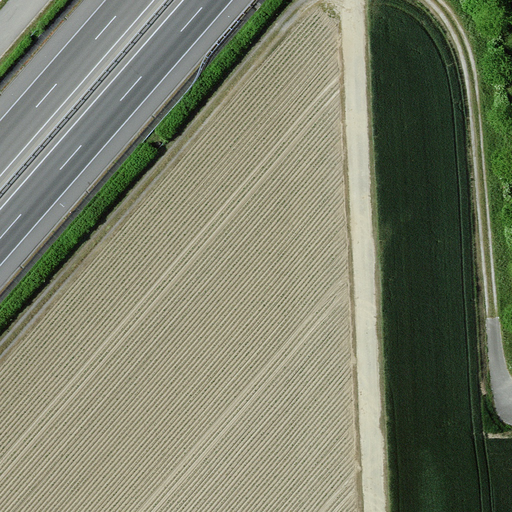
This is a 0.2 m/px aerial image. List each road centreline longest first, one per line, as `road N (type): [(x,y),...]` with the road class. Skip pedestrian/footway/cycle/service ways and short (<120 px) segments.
road 1 (track): [(352,0),(374,511)]
road 2 (track): [(307,0),(0,349)]
road 3 (track): [(511,401),(497,366),(466,56),(432,0)]
road 4 (motorway): [(0,238),(208,0)]
road 5 (motorway): [(129,0),(0,148)]
